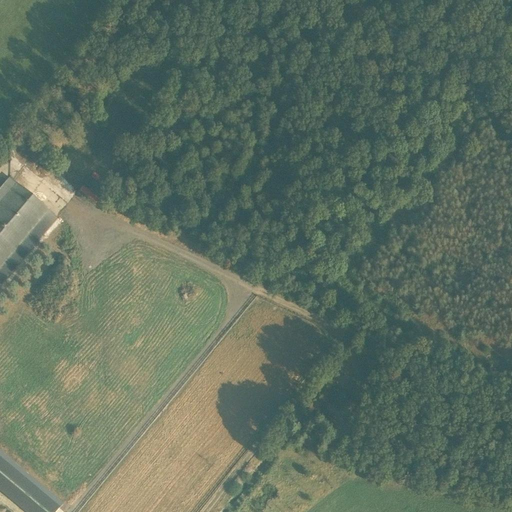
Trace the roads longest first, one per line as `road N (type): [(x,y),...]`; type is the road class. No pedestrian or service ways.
road 1 (track): [(351,328),(205,511)]
road 2 (track): [(511,400),(351,328)]
